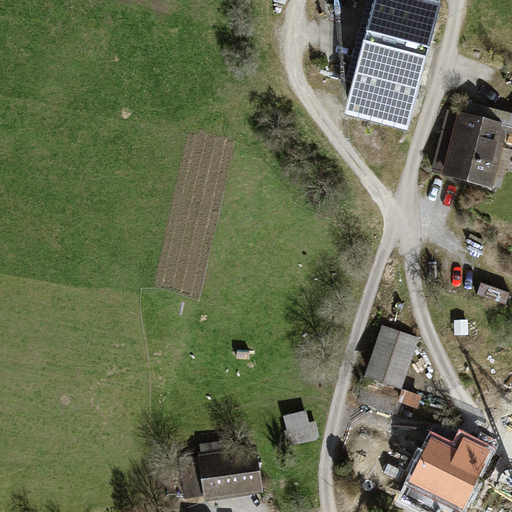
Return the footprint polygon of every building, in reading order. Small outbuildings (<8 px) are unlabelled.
[(441,12),(396,0),(379,0),(350,106),(410,123),(441,12)] [(511,106),(507,124),(447,109),(431,172),(496,188),(507,142),(511,143),(511,106)] [(451,316),(439,321),(443,333),(455,329),(451,316)] [(419,337),(384,326),(367,378),(400,389),(419,337)] [(481,414),(486,417),(511,429),(511,391),(496,384),(481,414)] [(307,411),(286,415),(294,446),(322,440),(316,423),(311,424),(307,411)] [(511,429),(486,417),(479,431),(474,440),(496,451),(501,442),(503,437),(511,441),(511,429)] [(474,440),(466,437),(460,449),(440,439),(423,473),(473,498),(496,451),(474,440)] [(253,449),(185,458),(190,506),(260,497),(253,449)] [(410,463),(384,453),(375,476),(401,486),(410,463)]
